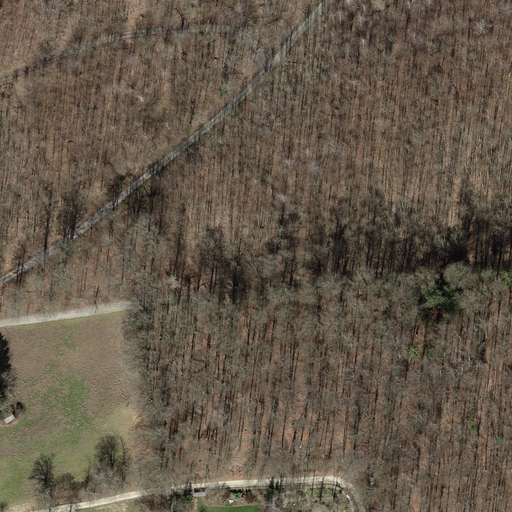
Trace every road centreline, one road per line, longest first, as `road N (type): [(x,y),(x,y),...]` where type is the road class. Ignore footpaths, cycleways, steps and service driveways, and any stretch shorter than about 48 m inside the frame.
road 1 (track): [(511,264),(0,323)]
road 2 (track): [(332,0),(220,118),(91,224),(0,283)]
road 3 (track): [(45,511),(174,489),(313,478),(341,482),(364,511)]
road 4 (track): [(0,80),(117,36),(178,28),(235,29),(274,63)]
